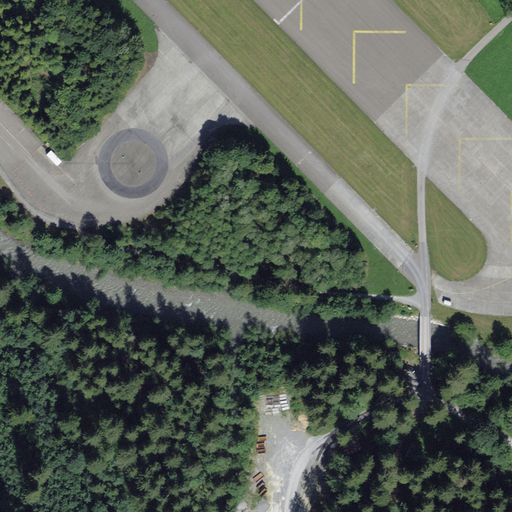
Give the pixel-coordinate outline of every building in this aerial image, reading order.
[(217,141),(223,148),(229,142),(222,136),(217,141)] [(207,151),(213,157),(220,151),(213,145),(207,151)] [(440,373),(436,380),(447,385),(451,378),(440,373)] [(378,438),(373,428),(366,431),(371,442),(378,438)] [(374,452),(372,448),(364,452),(366,457),(374,452)] [(315,472),(318,480),(329,476),(327,468),(315,472)]
